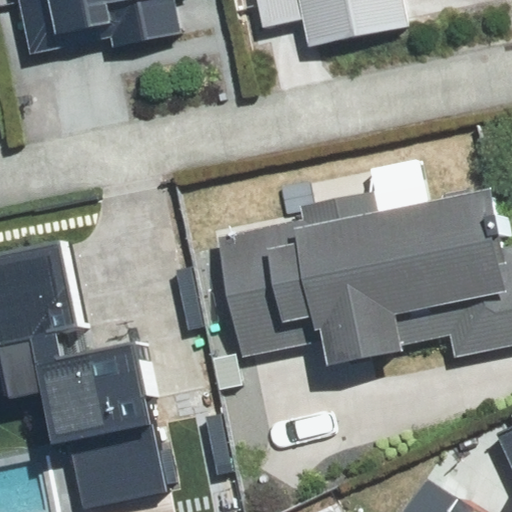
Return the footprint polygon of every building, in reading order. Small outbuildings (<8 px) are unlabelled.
[(112,24),(117,53),(184,41),(177,12),(193,7),(191,0),(34,0),(42,37),(112,24)] [(244,0),(252,35),(303,24),(308,48),(412,25),(406,0),(244,0)] [(447,363),(511,351),(511,277),(496,197),(376,220),(369,175),(326,183),(332,216),(213,239),(236,355),(298,344),(304,374),(443,348),(447,363)] [(0,406),(40,400),(50,452),(74,446),(84,511),(116,511),(169,503),(142,350),(87,359),(68,243),(0,255),(0,406)] [(414,511),(474,511),(432,484),(414,511)]
